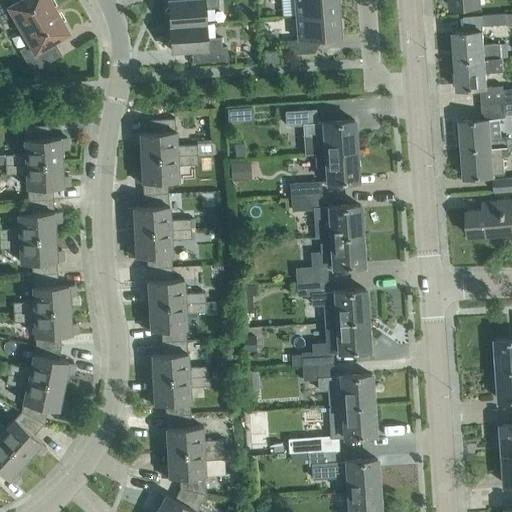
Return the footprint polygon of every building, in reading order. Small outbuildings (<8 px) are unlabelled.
[(56,9),(50,0),(0,0),(0,16),(2,20),(12,14),(21,29),(56,9)] [(218,0),(167,0),(170,25),(205,22),(204,7),(219,6),(218,0)] [(338,11),(337,0),(295,0),(296,15),(338,11)] [(50,43),(69,32),(56,9),(21,29),(30,43),(19,50),(32,72),(58,56),(50,43)] [(340,36),(338,11),(296,15),(298,39),(286,40),(287,54),(315,52),(314,38),(340,36)] [(506,12),(481,14),(482,25),(507,23),(506,12)] [(206,38),(205,22),(170,25),(171,50),(197,48),(198,61),(228,59),(227,46),(222,46),(221,37),(206,38)] [(484,48),(483,30),(453,32),(456,60),(502,57),(501,47),(484,48)] [(281,63),(280,51),(264,52),(265,64),(281,63)] [(511,88),(503,89),(503,85),(487,86),(485,67),(502,66),(502,57),(456,60),(458,89),(480,87),(481,103),(504,101),(511,100),(511,88)] [(229,120),(252,119),(251,105),(228,106),(229,120)] [(287,125),(316,123),(315,110),(286,112),(287,125)] [(175,130),(175,117),(149,119),(150,132),(140,132),(140,133),(134,133),(135,143),(140,143),(141,157),(197,154),(197,144),(176,145),(176,130),(175,130)] [(489,118),(460,121),(462,149),(509,145),(508,136),(501,136),(499,118),(489,118)] [(319,122),(320,133),(303,134),(305,153),(315,153),(326,152),(356,150),(354,119),(319,122)] [(66,136),(63,137),(60,137),(60,136),(50,137),(49,124),(24,126),(25,138),(24,138),(25,153),(5,154),(5,164),(62,161),(61,147),(66,147),(66,136)] [(237,154),(245,153),(244,141),(236,142),(237,154)] [(503,155),(509,155),(509,145),(462,149),(464,177),(494,175),(505,174),(503,155)] [(358,180),(356,150),(326,152),(315,153),(315,165),(319,168),(323,167),(324,182),(358,180)] [(198,164),(197,154),(141,157),(142,170),(136,171),(137,181),(142,181),(143,194),(168,192),(167,179),(178,179),(177,165),(198,164)] [(231,160),(232,178),(251,176),(250,159),(231,160)] [(68,174),(63,175),(62,175),(62,161),(5,164),(6,174),(26,173),(27,187),(28,200),(53,199),(52,186),(63,186),(63,185),(68,185),(68,174)] [(511,190),(511,176),(494,178),(495,192),(511,190)] [(291,183),(291,196),(321,194),(320,181),(291,183)] [(169,205),(168,193),(168,192),(143,194),(143,206),(133,206),(133,207),(127,207),(128,218),(134,217),(134,231),(191,228),(190,218),(170,219),(169,205)] [(220,205),(219,193),(204,193),(205,206),(220,205)] [(321,194),(291,196),(292,209),(314,208),(321,207),(321,194)] [(511,198),(483,201),(483,208),(467,210),(469,235),(511,232),(511,198)] [(54,211),(53,199),(28,200),(29,212),(18,213),(18,227),(0,228),(0,238),(55,235),(54,222),(60,221),(59,211),(54,211)] [(321,207),(314,208),(316,237),(320,237),(361,234),(359,204),(325,206),(325,207),(321,207)] [(191,238),(191,228),(134,231),(135,245),(129,245),(130,256),(136,255),(136,256),(146,255),(147,267),(172,266),(171,254),(172,254),(171,239),(191,238)] [(364,265),(361,234),(320,237),(321,251),(310,252),(311,267),(296,268),(297,281),(326,279),(325,267),(364,265)] [(56,249),(55,235),(0,238),(0,248),(20,247),(20,262),(31,261),(32,273),(57,272),(56,259),(62,259),(61,249),(56,249)] [(26,274),(25,265),(17,266),(17,274),(26,274)] [(184,292),(184,278),(172,278),(172,266),(147,267),(148,280),(142,280),(143,291),(148,291),(149,304),(205,301),(205,291),(184,292)] [(68,284),(63,284),(58,285),(57,272),(32,273),(33,286),(32,286),(33,300),(13,302),(13,312),(70,309),(69,295),(74,295),(74,284),(68,284)] [(365,289),(331,291),(327,291),(326,279),(297,281),(291,282),(292,290),(298,290),(298,294),(312,293),(313,304),(324,303),(325,322),(367,319),(365,289)] [(253,311),(252,287),(240,287),(241,312),(253,311)] [(206,311),(205,301),(149,304),(150,318),(144,318),(145,329),(150,329),(160,328),(161,341),(186,339),(186,327),(185,313),(206,311)] [(70,322),(70,309),(13,312),(14,322),(34,321),(35,335),(36,344),(61,346),(61,334),(71,333),(76,332),(76,322),(70,322)] [(327,351),(302,353),(303,365),(303,366),(332,364),(331,352),(335,352),(369,349),(367,319),(325,322),(327,351)] [(256,352),(256,336),(243,336),(244,352),(256,352)] [(511,338),(496,339),(498,370),(511,368),(511,338)] [(187,352),(186,340),(186,339),(161,341),(162,353),(151,354),(146,354),(146,365),(152,364),(153,378),(209,375),(209,365),(188,366),(187,352)] [(68,361),(63,360),(58,359),(61,346),(36,344),(34,354),(33,354),(30,368),(10,363),(8,373),(63,385),(66,372),(72,373),(74,363),(68,361)] [(302,353),(292,353),(292,365),(303,365),(302,353)] [(371,373),(337,376),(333,376),(332,364),(303,366),(304,379),(318,378),(319,389),(328,389),(329,407),(373,404),(371,373)] [(511,368),(498,370),(500,400),(511,399),(511,368)] [(258,369),(242,370),(244,390),(260,389),(258,369)] [(60,399),(63,385),(8,373),(6,383),(26,387),(23,402),(21,411),(45,422),(48,407),(58,409),(64,410),(66,400),(60,399)] [(210,385),(209,375),(153,378),(154,392),(148,392),(149,403),(154,402),(154,403),(165,402),(165,415),(190,413),(190,401),(189,386),(210,385)] [(375,434),(373,404),(329,407),(331,425),(340,424),(341,436),(375,434)] [(34,434),(45,422),(21,411),(15,418),(14,417),(5,428),(0,424),(0,437),(25,460),(34,449),(38,453),(45,446),(41,442),(41,441),(34,434)] [(203,440),(202,425),(191,426),(190,413),(165,415),(166,427),(160,428),(161,438),(167,438),(167,451),(224,449),(223,439),(203,440)] [(511,423),(502,424),(504,454),(511,453),(511,423)] [(338,449),(337,436),(288,439),(288,452),(304,451),(338,449)] [(25,460),(0,437),(0,471),(1,471),(8,478),(9,478),(13,481),(20,474),(16,470),(25,460)] [(224,459),(224,449),(167,451),(168,465),(162,466),(163,476),(169,476),(179,476),(180,488),(205,493),(204,474),(205,474),(204,460),(224,459)] [(339,462),(338,449),(304,451),(304,460),(308,460),(308,464),(339,462)] [(347,476),(348,490),(378,488),(376,458),(342,460),(343,476),(347,476)] [(197,510),(205,493),(180,488),(174,499),(165,494),(160,492),(155,501),(160,504),(155,511),(196,511),(197,510)] [(380,511),(378,488),(348,490),(349,505),(345,505),(345,511),(380,511)]
